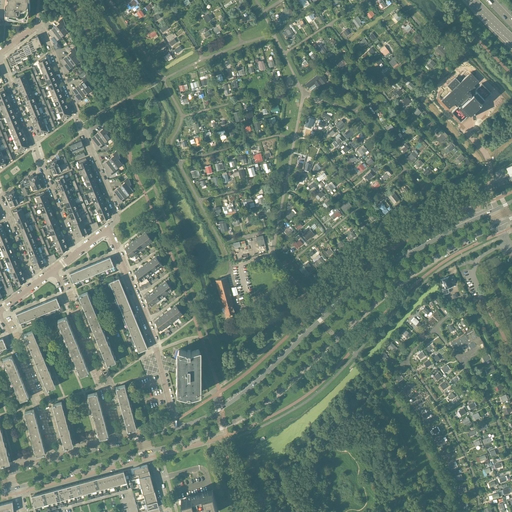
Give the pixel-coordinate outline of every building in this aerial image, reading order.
[(29,8),(29,0),(8,0),(7,6),(6,6),(6,11),(7,12),(7,17),(18,18),(28,19),(30,8),(29,8)] [(309,4),(306,0),(304,0),(299,4),(302,9),(309,4)] [(286,19),(283,15),(276,19),(279,23),(286,19)] [(60,23),(54,27),(61,36),(67,31),(63,26),(65,25),(62,19),(59,21),(60,23)] [(56,40),(61,36),(54,27),(48,32),(52,37),(51,38),(53,44),(57,42),(56,40)] [(32,38),(32,40),(32,39),(36,47),(41,45),(38,36),(32,38)] [(32,39),(32,40),(29,41),(27,42),(27,43),(28,43),(31,51),(37,49),(36,47),(32,39)] [(28,43),(27,43),(24,44),(22,46),(22,47),(23,47),(26,55),(32,52),(31,51),(28,43)] [(389,52),(385,46),(380,49),(385,55),(389,52)] [(23,47),(22,47),(19,48),(17,49),(18,51),(18,50),(21,58),(27,56),(26,55),(23,47)] [(72,52),(66,56),(73,65),(79,60),(75,55),(77,54),(74,48),(71,50),(72,52)] [(21,58),(18,50),(18,51),(12,53),(13,54),(16,62),(17,62),(22,60),(21,58)] [(13,54),(10,56),(7,57),(11,66),(17,63),(17,62),(16,62),(13,54)] [(47,59),(45,55),(38,60),(41,68),(49,64),(48,62),(49,62),(48,60),(47,59)] [(67,69),(73,65),(66,56),(60,61),(64,66),(62,67),(65,73),(69,71),(67,69)] [(338,66),(344,61),(341,57),(334,62),(338,66)] [(49,64),(41,68),(43,73),(52,70),(51,67),(50,65),(49,64)] [(52,70),(43,73),(46,79),(54,76),(53,73),(52,71),(52,70)] [(23,72),(15,75),(16,78),(17,79),(16,79),(17,81),(18,84),(27,80),(23,72)] [(452,90),(441,100),(449,109),(454,104),(457,107),(458,106),(467,115),(471,111),(473,117),(476,116),(475,114),(474,109),(484,99),(475,89),(476,88),(473,86),(479,81),(471,72),(460,82),(455,78),(447,85),(452,90)] [(324,83),(327,81),(325,79),(326,78),(324,75),(323,76),(320,73),(305,84),(309,88),(314,84),(321,92),(327,86),(324,83)] [(54,76),(46,79),(48,85),(56,81),(55,78),(55,76),(54,77),(54,76)] [(84,81),(78,85),(85,94),(91,89),(87,84),(89,83),(86,77),(83,79),(84,81)] [(27,80),(18,84),(19,85),(18,85),(19,87),(20,87),(21,89),(29,86),(27,80)] [(56,81),(48,85),(50,90),(59,87),(57,84),(58,84),(57,82),(56,81)] [(79,98),(85,94),(78,85),(72,90),(76,95),(74,96),(77,102),(81,100),(79,98)] [(29,86),(21,89),(21,90),(22,92),(23,95),(31,91),(29,86)] [(59,87),(50,90),(53,96),(61,92),(60,90),(60,89),(59,88),(59,87)] [(31,91),(23,95),(23,96),(24,98),(25,100),(34,97),(31,91)] [(61,92),(53,96),(55,101),(63,98),(62,95),(62,93),(61,93),(61,92)] [(7,97),(0,99),(0,103),(1,106),(9,102),(8,99),(8,97),(7,98),(7,97)] [(34,97),(25,100),(26,101),(25,101),(26,103),(28,106),(36,102),(34,97)] [(406,97),(401,102),(406,107),(408,105),(411,102),(406,97)] [(63,98),(55,101),(57,107),(65,103),(64,101),(65,101),(64,99),(63,98)] [(9,102),(1,106),(3,111),(12,108),(10,105),(11,105),(10,103),(9,102)] [(36,102),(28,106),(28,107),(28,109),(29,109),(30,111),(38,108),(36,102)] [(65,103),(57,107),(60,113),(68,109),(67,106),(67,104),(66,104),(66,103),(65,103)] [(12,108),(3,111),(6,117),(14,113),(13,111),(13,110),(12,109),(12,108)] [(40,114),(40,112),(38,108),(30,111),(30,112),(30,113),(31,114),(32,117),(40,114)] [(68,116),(71,115),(69,112),(70,112),(69,110),(68,109),(60,113),(63,121),(67,119),(68,118),(69,117),(68,116)] [(14,113),(6,117),(8,122),(16,119),(15,116),(15,114),(14,114),(14,113)] [(40,114),(32,117),(32,118),(33,120),(34,122),(34,123),(43,119),(40,114)] [(16,119),(8,122),(10,128),(18,124),(17,122),(18,121),(17,120),(16,119)] [(43,119),(34,123),(34,122),(34,123),(34,124),(35,126),(36,129),(45,125),(43,119)] [(18,124),(10,128),(12,133),(21,130),(20,127),(19,125),(18,124)] [(103,128),(98,133),(105,141),(110,137),(107,132),(108,131),(106,124),(102,127),(103,128)] [(48,133),(45,125),(36,129),(37,129),(36,129),(37,131),(39,134),(41,133),(41,135),(43,134),(43,135),(44,134),(44,136),(48,133)] [(21,130),(12,133),(15,139),(23,136),(23,135),(22,133),(21,131),(21,130)] [(99,146),(105,141),(98,133),(92,137),(96,142),(94,143),(97,150),(100,147),(99,146)] [(23,136),(15,139),(17,145),(26,141),(25,138),(24,136),(23,135),(23,136)] [(26,141),(17,145),(21,154),(24,151),(26,150),(25,150),(26,149),(26,148),(28,147),(27,144),(26,142),(26,141)] [(84,148),(81,141),(70,145),(72,152),(84,148)] [(114,155),(109,160),(116,168),(121,164),(118,159),(119,157),(117,151),(113,154),(114,155)] [(49,163),(51,168),(59,165),(57,159),(56,159),(55,157),(51,160),(52,161),(49,163)] [(77,161),(81,170),(89,166),(85,158),(77,161)] [(110,172),(116,168),(109,160),(103,164),(107,169),(105,170),(108,177),(111,174),(110,172)] [(59,165),(51,168),(54,176),(58,174),(57,172),(62,171),(59,165)] [(89,166),(81,170),(83,175),(91,172),(89,166)] [(426,176),(432,170),(429,167),(423,173),(426,176)] [(91,172),(83,175),(85,181),(94,177),(91,172)] [(29,178),(29,179),(30,182),(31,184),(39,181),(37,175),(33,177),(32,174),(28,177),(29,178)] [(55,178),(58,185),(66,182),(64,176),(60,178),(59,177),(55,178)] [(94,177),(85,181),(88,186),(96,183),(94,177)] [(125,182),(120,186),(127,195),(132,190),(129,186),(130,184),(128,178),(124,180),(125,182)] [(42,188),(39,181),(31,184),(33,190),(38,189),(38,190),(42,188)] [(66,182),(58,185),(60,191),(66,189),(69,188),(66,182)] [(310,190),(317,185),(314,182),(308,187),(310,190)] [(96,183),(88,186),(90,192),(98,189),(96,183)] [(121,199),(127,195),(120,186),(114,191),(118,196),(116,197),(119,203),(122,201),(121,199)] [(66,189),(60,191),(63,197),(71,193),(69,188),(66,189)] [(6,195),(8,201),(17,197),(14,191),(13,189),(9,192),(10,193),(6,195)] [(98,189),(90,192),(92,197),(100,194),(98,189)] [(39,193),(40,194),(36,196),(38,202),(46,198),(43,191),(39,193)] [(71,193),(63,197),(65,202),(73,199),(71,193)] [(100,194),(92,197),(94,203),(103,200),(100,194)] [(17,197),(8,201),(11,208),(15,206),(15,205),(19,203),(17,197)] [(49,204),(46,198),(38,202),(40,207),(49,204)] [(73,199),(65,202),(67,208),(75,204),(73,199)] [(103,200),(94,203),(97,209),(105,205),(103,200)] [(51,210),(49,204),(40,207),(43,213),(51,210)] [(75,204),(67,208),(69,213),(78,210),(75,204)] [(105,205),(97,209),(99,214),(108,211),(105,205)] [(12,210),(15,218),(24,214),(21,208),(17,210),(17,209),(12,210)] [(51,210),(43,213),(45,219),(53,215),(51,210)] [(78,210),(69,213),(72,219),(80,215),(78,210)] [(108,211),(99,214),(103,223),(106,220),(108,219),(107,219),(108,219),(108,217),(110,216),(108,211)] [(24,214),(15,218),(18,223),(26,220),(24,214)] [(53,215),(45,219),(47,224),(56,221),(53,215)] [(80,215),(72,219),(74,224),(82,221),(80,215)] [(26,220),(18,223),(20,229),(28,225),(26,220)] [(58,226),(56,221),(47,224),(50,230),(58,226)] [(74,224),(73,224),(76,230),(85,227),(82,221),(74,224)] [(28,225),(20,229),(22,234),(31,231),(28,225)] [(58,226),(50,230),(52,235),(60,232),(58,226)] [(88,234),(85,227),(76,230),(78,236),(80,235),(81,236),(82,236),(84,236),(84,237),(88,234)] [(344,233),(347,236),(345,238),(349,242),(357,235),(350,228),(344,233)] [(148,230),(141,235),(148,244),(152,241),(149,237),(151,235),(148,230)] [(31,231),(22,234),(25,240),(33,236),(31,231)] [(60,232),(52,235),(54,241),(62,237),(60,232)] [(141,235),(137,238),(143,247),(148,244),(141,235)] [(265,244),(263,235),(256,237),(258,246),(265,244)] [(8,242),(6,236),(0,238),(0,244),(0,245),(8,242)] [(33,236),(25,240),(27,245),(35,242),(33,236)] [(62,237),(54,241),(56,246),(65,243),(63,237),(62,237)] [(137,238),(133,241),(139,250),(143,247),(137,238)] [(133,241),(129,244),(135,253),(139,250),(133,241)] [(8,242),(0,245),(2,251),(11,247),(8,242)] [(35,242),(27,245),(29,251),(37,248),(35,242)] [(65,243),(56,246),(60,255),(65,252),(65,251),(66,251),(65,249),(68,249),(65,243)] [(129,244),(125,248),(126,250),(125,251),(126,252),(126,253),(128,259),(135,253),(129,244)] [(11,247),(2,251),(5,256),(13,253),(11,247)] [(29,251),(31,256),(31,257),(40,253),(37,248),(29,251)] [(13,253),(5,256),(7,262),(15,258),(13,253)] [(31,257),(31,256),(33,262),(42,259),(40,253),(31,257)] [(158,254),(151,260),(158,269),(162,265),(159,261),(161,260),(158,254)] [(110,256),(100,261),(104,270),(114,266),(110,256)] [(15,258),(7,262),(9,267),(18,264),(15,258)] [(45,267),(42,259),(33,262),(36,268),(38,267),(38,268),(40,268),(41,268),(41,269),(45,267)] [(151,260),(147,263),(154,272),(158,269),(151,260)] [(100,261),(90,265),(94,274),(104,270),(100,261)] [(147,263),(143,266),(149,275),(154,272),(147,263)] [(18,264),(9,267),(12,273),(20,270),(20,269),(18,264)] [(90,265),(80,269),(84,278),(94,274),(90,265)] [(143,266),(139,269),(145,278),(149,275),(143,266)] [(20,270),(12,273),(14,278),(23,275),(20,269),(20,270)] [(70,273),(73,282),(84,278),(80,269),(70,273)] [(139,269),(135,272),(136,274),(135,275),(136,276),(136,278),(138,283),(145,278),(139,269)] [(23,275),(14,278),(18,288),(22,284),(23,283),(23,282),(25,281),(23,275)] [(456,283),(453,276),(449,278),(449,276),(440,279),(443,289),(441,289),(443,294),(448,292),(447,289),(453,287),(452,284),(456,283)] [(235,316),(234,312),(232,305),(234,305),(226,277),(215,280),(223,307),(222,309),(222,311),(224,312),(225,312),(226,318),(230,317),(231,317),(235,316)] [(119,278),(109,282),(114,292),(123,288),(119,278)] [(168,278),(161,284),(168,293),(172,290),(169,285),(171,284),(168,278)] [(161,284),(157,287),(164,296),(168,293),(161,284)] [(157,287),(153,290),(160,299),(164,296),(157,287)] [(123,288),(114,292),(118,302),(127,298),(123,288)] [(153,290),(149,293),(155,302),(160,299),(153,290)] [(79,295),(82,302),(86,300),(87,301),(90,300),(87,292),(79,295)] [(149,293),(145,297),(146,299),(145,300),(146,301),(146,302),(148,308),(155,302),(149,293)] [(56,297),(46,301),(50,311),(60,306),(56,297)] [(127,298),(118,302),(122,312),(131,308),(127,298)] [(86,300),(82,302),(85,309),(93,306),(90,300),(87,301),(86,300)] [(46,301),(36,305),(40,315),(50,311),(46,301)] [(179,303),(171,308),(178,317),(182,314),(179,310),(181,308),(179,303)] [(36,305),(26,309),(30,319),(40,315),(36,305)] [(93,306),(85,309),(87,316),(92,314),(92,315),(96,314),(93,306)] [(131,308),(122,312),(126,322),(135,318),(131,308)] [(171,308),(167,312),(174,320),(178,317),(171,308)] [(26,309),(16,314),(20,323),(30,319),(26,309)] [(167,312),(163,315),(170,324),(174,320),(167,312)] [(92,314),(87,316),(90,323),(99,320),(96,314),(92,315),(92,314)] [(163,315),(159,318),(165,327),(170,324),(163,315)] [(58,320),(59,323),(60,326),(63,325),(64,326),(69,324),(66,317),(58,320)] [(411,321),(415,325),(419,321),(414,317),(411,321)] [(135,318),(126,322),(130,332),(139,328),(135,318)] [(159,318),(155,321),(156,323),(155,324),(156,325),(156,326),(158,332),(165,327),(159,318)] [(99,320),(90,323),(93,330),(98,328),(98,329),(102,328),(99,320)] [(63,325),(60,326),(63,334),(72,331),(69,324),(64,326),(63,325)] [(470,341),(467,336),(470,334),(473,341),(474,341),(476,346),(480,344),(483,343),(475,327),(464,333),(465,335),(451,343),(455,350),(470,341)] [(98,328),(93,330),(96,337),(104,334),(102,328),(98,329),(98,328)] [(139,328),(130,332),(134,342),(143,338),(139,328)] [(401,332),(405,336),(409,332),(404,328),(401,332)] [(24,334),(27,341),(32,339),(33,340),(36,338),(33,330),(24,334)] [(72,331),(63,334),(66,340),(69,338),(70,340),(75,337),(72,331)] [(104,334),(96,337),(99,344),(103,342),(104,343),(108,341),(104,334)] [(69,338),(66,340),(69,348),(78,345),(75,337),(70,340),(69,338)] [(32,339),(27,341),(30,348),(38,344),(36,338),(33,340),(32,339)] [(143,338),(134,342),(138,352),(143,350),(148,348),(143,338)] [(103,342),(99,344),(102,351),(110,348),(108,341),(104,343),(103,342)] [(392,350),(394,352),(397,348),(396,347),(396,346),(392,342),(388,346),(392,350)] [(38,344),(30,348),(33,355),(38,353),(38,354),(42,352),(38,344)] [(78,345),(69,348),(71,354),(75,352),(75,354),(80,352),(78,345)] [(110,348),(102,351),(104,358),(109,356),(110,357),(113,355),(110,348)] [(176,360),(179,360),(177,365),(179,366),(177,371),(179,371),(177,376),(179,376),(178,381),(179,382),(177,387),(179,387),(178,392),(186,394),(187,394),(187,396),(190,396),(190,394),(192,394),(200,392),(199,387),(201,387),(199,382),(200,381),(199,376),(201,376),(199,371),(200,371),(199,366),(200,365),(199,360),(202,360),(199,349),(191,351),(190,351),(190,350),(188,350),(187,350),(187,351),(186,351),(179,349),(176,360)] [(388,357),(387,356),(387,355),(388,355),(383,351),(383,352),(379,355),(384,359),(386,360),(388,357)] [(38,353),(33,355),(36,362),(44,358),(42,352),(38,354),(38,353)] [(75,352),(71,354),(75,362),(83,358),(80,352),(75,354),(75,352)] [(3,359),(4,362),(6,365),(9,363),(10,364),(14,362),(11,355),(3,359)] [(109,356),(104,358),(107,365),(116,361),(113,355),(110,357),(109,356)] [(44,358),(36,362),(39,369),(44,367),(44,368),(47,366),(44,358)] [(83,358),(75,362),(77,368),(81,366),(81,367),(86,365),(83,358)] [(14,362),(10,364),(9,363),(6,365),(9,373),(17,369),(14,362)] [(81,366),(77,368),(80,376),(89,372),(86,365),(81,367),(81,366)] [(44,367),(39,369),(41,375),(50,372),(47,366),(44,368),(44,367)] [(17,369),(9,373),(11,378),(15,377),(15,378),(20,376),(17,369)] [(50,372),(41,375),(44,383),(49,381),(50,382),(53,380),(50,372)] [(15,377),(11,378),(14,386),(23,383),(20,376),(15,378),(15,377)] [(451,385),(458,380),(455,377),(448,382),(451,385)] [(49,381),(44,383),(47,389),(56,386),(53,380),(50,382),(49,381)] [(23,383),(14,386),(17,392),(21,391),(21,392),(26,390),(23,383)] [(116,387),(118,394),(123,393),(123,394),(127,393),(125,385),(116,387)] [(21,391),(17,392),(20,401),(29,397),(26,390),(21,392),(21,391)] [(88,395),(89,398),(89,401),(93,400),(93,401),(98,400),(96,392),(88,395)] [(123,393),(118,394),(120,402),(129,399),(127,393),(123,394),(123,393)] [(129,399),(120,402),(122,409),(127,408),(127,409),(131,408),(129,399)] [(93,400),(89,401),(92,409),(100,407),(98,400),(93,401),(93,400)] [(53,404),(54,409),(55,411),(59,410),(59,411),(64,410),(61,402),(53,404)] [(100,407),(92,409),(93,415),(97,414),(97,416),(102,414),(100,407)] [(127,408),(122,409),(124,416),(133,414),(131,408),(127,409),(127,408)] [(24,412),(25,415),(26,418),(30,417),(30,418),(35,417),(33,409),(24,412)] [(59,410),(55,411),(57,419),(65,416),(64,410),(59,411),(59,410)] [(102,414),(97,416),(97,414),(93,415),(96,424),(104,421),(102,414)] [(133,414),(124,416),(126,423),(131,422),(131,423),(135,422),(133,414)] [(65,416),(57,419),(59,426),(63,425),(63,426),(68,425),(65,416)] [(35,417),(30,418),(30,417),(26,418),(28,426),(37,424),(35,417)] [(470,422),(468,417),(463,420),(462,421),(464,425),(465,424),(466,425),(470,422)] [(104,421),(96,424),(97,430),(101,429),(101,430),(106,429),(104,421)] [(131,422),(126,423),(128,431),(136,428),(135,422),(131,423),(131,422)] [(37,424),(28,426),(30,432),(34,431),(34,433),(39,432),(37,424)] [(63,425),(59,426),(61,433),(69,431),(68,425),(63,426),(63,425)] [(439,431),(437,427),(430,431),(432,435),(439,431)] [(101,429),(97,430),(100,438),(108,436),(106,429),(101,430),(101,429)] [(39,432),(34,433),(34,431),(30,432),(32,441),(41,439),(39,432)] [(69,431),(61,433),(62,441),(67,439),(67,441),(71,439),(69,431)] [(41,439),(32,441),(34,447),(38,446),(38,447),(43,446),(41,439)] [(67,439),(62,441),(64,448),(73,446),(71,439),(67,441),(67,439)] [(43,446),(38,447),(38,446),(34,447),(36,455),(45,453),(43,446)] [(6,448),(0,449),(0,457),(4,457),(4,458),(8,457),(6,448)] [(4,457),(0,457),(0,461),(1,465),(10,463),(8,457),(4,458),(4,457)] [(146,464),(130,469),(132,474),(135,474),(138,473),(149,470),(147,464),(146,464)] [(150,475),(149,470),(138,473),(139,478),(150,475)] [(123,471),(119,472),(122,483),(122,485),(127,484),(124,474),(123,471)] [(139,478),(136,479),(138,484),(151,480),(150,475),(139,478)] [(97,478),(93,479),(96,493),(101,491),(100,489),(97,478)] [(93,479),(88,480),(91,491),(92,494),(96,493),(93,479)] [(151,480),(138,484),(139,489),(142,488),(153,485),(151,480)] [(84,481),(80,483),(82,494),(83,496),(88,495),(87,492),(84,481)] [(154,491),(153,485),(142,488),(143,494),(154,491)] [(216,511),(218,511),(213,490),(181,499),(184,511),(216,511)] [(36,494),(31,496),(35,509),(40,508),(39,505),(36,494)] [(157,501),(156,495),(145,498),(146,504),(157,501)] [(146,504),(144,505),(145,510),(159,507),(157,501),(146,504)]
